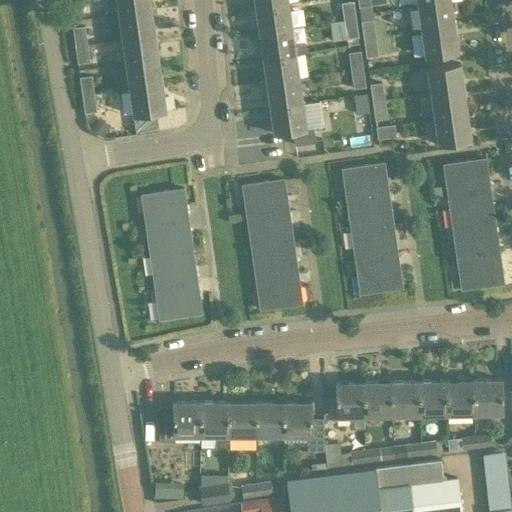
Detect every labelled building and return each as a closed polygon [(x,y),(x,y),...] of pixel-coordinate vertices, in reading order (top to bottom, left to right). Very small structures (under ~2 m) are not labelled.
[(80,0),(68,0),(70,13),(82,11),(80,0)] [(114,0),(116,13),(150,9),(148,0),(114,0)] [(252,0),(254,9),(287,4),(286,0),(252,0)] [(343,20),(355,19),(353,1),(340,3),(343,20)] [(415,7),(418,32),(452,27),(448,2),(415,7)] [(254,9),(257,34),(290,29),(287,4),(254,9)] [(116,13),(120,38),(154,34),(150,9),(116,13)] [(358,36),(355,19),(343,20),(345,38),(358,36)] [(360,22),(363,40),(375,38),(373,21),(360,22)] [(72,27),(75,45),(87,43),(84,25),(72,27)] [(456,52),(452,27),(418,32),(422,57),(456,52)] [(257,34),(261,59),(294,54),(290,29),(257,34)] [(120,38),(123,63),(157,59),(154,34),(120,38)] [(375,38),(363,40),(366,58),(378,56),(375,38)] [(87,43),(75,45),(77,63),(89,61),(87,43)] [(350,70),(362,69),(360,50),(348,52),(350,70)] [(261,59),(264,84),(297,79),(294,54),(261,59)] [(123,63),(127,88),(161,84),(157,59),(123,63)] [(428,95),(462,89),(458,63),(424,69),(428,95)] [(365,87),(362,69),(350,70),(353,88),(365,87)] [(79,77),(82,95),(94,93),(91,75),(79,77)] [(264,84),(268,109),(301,104),(297,79),(264,84)] [(369,85),(372,103),(384,101),(382,83),(369,85)] [(164,109),(161,84),(127,88),(130,114),(164,109)] [(428,95),(432,120),(465,115),(462,89),(428,95)] [(94,93),(82,95),(84,113),(96,111),(96,106),(94,96),(94,93)] [(366,93),(354,95),(357,113),(368,112),(366,93)] [(384,101),(372,103),(375,121),(387,119),(384,101)] [(301,104),(268,109),(272,135),(291,132),(293,147),(313,144),(311,129),(305,130),(301,104)] [(469,141),(465,115),(432,120),(436,146),(469,141)] [(96,119),(90,130),(102,137),(108,126),(96,119)] [(396,136),(394,126),(394,124),(375,127),(377,139),(396,136)] [(488,190),(483,158),(445,164),(447,181),(444,182),(446,196),(488,190)] [(387,194),(382,162),(343,168),(346,186),(343,186),(345,200),(387,194)] [(286,210),(282,179),(243,185),(245,202),(242,203),(244,217),(286,210)] [(443,185),(433,186),(434,196),(444,194),(443,185)] [(187,219),(182,188),(143,193),(146,211),(143,211),(145,225),(187,219)] [(488,190),(446,196),(448,210),(452,209),(454,226),(492,221),(488,190)] [(387,194),(345,200),(347,214),(350,214),(352,230),(353,231),(391,225),(387,194)] [(286,210),(244,217),(247,231),(250,230),(252,246),(252,247),(291,241),(286,210)] [(187,219),(145,225),(147,239),(150,239),(152,255),(152,256),(191,250),(187,219)] [(492,221),(454,226),(457,243),(453,244),(455,258),(497,251),(492,221)] [(391,225),(353,231),(355,248),(352,248),(354,262),(396,256),(391,225)] [(291,241),(252,247),(255,264),(252,264),(254,279),(296,272),(291,241)] [(191,250),(152,256),(155,273),(151,273),(153,287),(196,281),(191,250)] [(497,251),(455,258),(458,272),(461,271),(463,289),(502,283),(497,251)] [(396,256),(354,262),(356,276),(359,276),(362,293),(400,288),(396,256)] [(296,272),(254,279),(256,293),(259,292),(262,310),(301,304),(296,272)] [(196,281),(153,287),(155,301),(159,301),(161,317),(200,312),(196,281)] [(473,380),(446,381),(447,414),(474,414),(473,380)] [(473,380),(474,414),(502,413),(501,380),(473,380)] [(418,381),(391,382),(391,415),(419,415),(418,381)] [(446,381),(418,381),(419,415),(447,414),(446,381)] [(363,428),(363,416),(363,382),(335,383),(335,416),(350,416),(351,428),(363,428)] [(391,382),(363,382),(363,416),(391,415),(391,382)] [(173,434),(200,434),(200,401),(171,401),(171,406),(158,406),(158,441),(173,441),(173,434)] [(227,401),(200,401),(200,434),(214,434),(214,447),(227,447),(227,434),(227,401)] [(255,401),(227,401),(227,434),(255,435),(255,401)] [(282,402),(255,401),(255,435),(282,435),(282,402)] [(310,402),(282,402),(282,435),(305,435),(305,450),(322,450),(322,418),(310,418),(310,402)] [(490,444),(489,432),(474,434),(475,446),(490,444)] [(474,434),(459,436),(460,448),(475,446),(474,434)] [(435,451),(434,439),(419,441),(420,453),(435,451)] [(419,441),(404,443),(405,455),(420,453),(419,441)] [(380,458),(378,447),(363,448),(365,460),(380,458)] [(363,448),(325,454),(326,465),(365,460),(363,448)] [(484,463),(503,461),(501,449),(482,452),(484,463)] [(484,463),(485,475),(504,473),(503,461),(484,463)] [(411,511),(408,482),(377,486),(375,467),(285,478),(289,511),(411,511)] [(485,475),(486,486),(505,484),(504,473),(485,475)] [(432,479),(436,511),(460,511),(456,477),(432,479)] [(408,482),(411,511),(436,511),(432,479),(408,482)] [(271,492),(269,480),(254,482),(256,494),(271,492)] [(164,497),(164,482),(155,482),(154,497),(164,497)] [(226,482),(198,486),(201,503),(228,499),(226,482)] [(254,482),(239,485),(241,497),(256,494),(254,482)] [(486,486),(488,500),(507,497),(505,484),(486,486)] [(488,500),(489,511),(508,511),(507,497),(488,500)]
